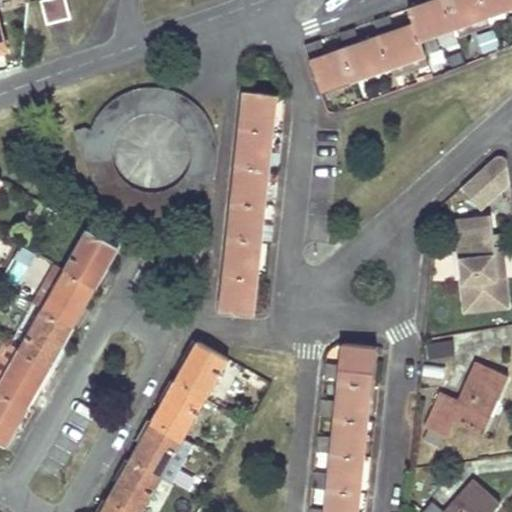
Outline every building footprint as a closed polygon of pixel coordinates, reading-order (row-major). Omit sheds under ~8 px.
[(64,0),(44,0),(41,1),(48,23),(70,16),(64,0)] [(340,33),(342,40),(345,47),(322,55),(317,41),(305,46),(321,91),(425,54),(420,38),(455,26),(488,14),(511,5),(511,0),(433,0),(409,9),(413,23),(392,30),(387,17),(375,21),(380,34),(358,42),(353,28),(340,33)] [(488,14),(455,26),(458,35),(491,22),(488,14)] [(91,130),(90,135),(86,129),(75,132),(86,159),(87,164),(88,169),(90,174),(92,179),(94,184),(97,188),(100,193),(103,197),(107,200),(111,204),(115,207),(119,210),(123,212),(127,214),(132,216),(136,217),(141,218),(146,219),(150,219),(155,219),(160,218),(164,218),(169,216),(173,215),(178,213),(182,211),(186,209),(190,206),(194,203),(198,200),(201,196),(204,192),(207,188),(209,184),(212,180),(213,175),(215,171),(216,166),(217,161),(217,156),(217,151),(217,147),(216,142),(215,137),(213,132),(211,128),(209,123),(207,119),(204,115),(201,111),(198,108),(181,126),(183,129),(186,132),(188,135),(190,139),(191,143),(192,147),(192,151),(192,155),(192,158),(192,162),(190,166),(189,170),(187,174),(185,177),(182,180),(180,183),(177,186),(173,188),(170,190),(166,191),(163,193),(158,193),(155,194),(151,194),(147,193),(143,193),(139,192),(135,190),(132,188),(128,186),(125,183),(122,180),(120,177),(118,174),(116,170),(114,167),(113,163),(113,159),(112,155),(112,151),(113,147),(114,143),(115,139),(117,136),(119,132),(121,129),(124,126),(127,123),(130,121),(133,119),(137,117),(141,116),(144,115),(148,114),(152,114),(156,114),(160,115),(164,116),(168,117),(177,94),(172,92),(168,90),(163,89),(158,89),(153,89),(148,89),(143,89),(138,90),(133,91),(129,93),(124,95),(120,97),(116,100),(112,103),(108,106),(104,109),(101,113),(98,117),(96,121),(93,126),(91,130)] [(220,310),(237,312),(254,314),(277,94),(244,90),(220,310)] [(177,94),(168,117),(172,119),(175,121),(178,123),(181,126),(198,108),(194,105),(190,101),(186,98),(182,96),(177,94)] [(501,157),(484,171),(501,190),(508,184),(509,184),(506,161),(506,160),(506,159),(505,158),(504,157),(503,156),(502,156),(501,157)] [(484,171),(461,190),(479,210),(501,190),(484,171)] [(491,218),(456,222),(463,283),(462,283),(466,313),(508,309),(504,278),(495,279),(492,258),(502,257),(499,238),(493,239),(491,218)] [(87,229),(65,269),(89,282),(101,262),(105,264),(116,245),(87,229)] [(502,257),(492,258),(495,279),(504,278),(502,257)] [(89,282),(94,285),(102,270),(105,264),(101,262),(89,282)] [(42,309),(67,322),(77,303),(82,305),(94,285),(89,282),(65,269),(53,290),(42,309)] [(44,285),(34,304),(42,309),(53,290),(44,285)] [(77,303),(67,322),(71,325),(79,312),(82,305),(77,303)] [(20,349),(42,309),(34,304),(11,344),(13,345),(20,349)] [(71,325),(67,322),(42,309),(20,349),(44,362),(56,342),(60,344),(71,325)] [(184,362),(187,364),(199,342),(196,340),(184,362)] [(56,353),(60,344),(56,342),(44,362),(49,365),(56,353)] [(173,380),(176,382),(205,398),(228,357),(199,342),(187,364),(184,362),(182,365),(173,380)] [(331,453),(329,465),(328,476),(314,475),(313,488),(327,490),(324,511),(358,511),(376,347),(343,343),(340,367),(326,365),(324,378),(339,380),(336,402),(322,401),(321,414),(335,416),(332,441),(318,439),(317,451),(331,453)] [(49,365),(44,362),(20,349),(13,345),(8,352),(16,356),(0,383),(0,388),(22,401),(28,391),(34,381),(38,384),(49,365)] [(448,438),(451,429),(455,421),(484,433),(509,375),(476,361),(459,401),(440,394),(424,428),(448,438)] [(161,403),(164,404),(176,382),(173,380),(162,401),(161,403)] [(38,384),(34,381),(28,391),(22,401),(27,404),(35,390),(38,384)] [(154,422),(182,438),(205,398),(176,382),(164,404),(161,403),(151,420),(154,422)] [(27,404),(22,401),(0,388),(0,439),(11,421),(16,424),(27,404)] [(139,442),(142,444),(154,422),(151,420),(140,440),(139,442)] [(11,421),(0,439),(0,442),(4,445),(15,426),(16,424),(11,421)] [(160,477),(182,438),(154,422),(142,444),(139,442),(129,460),(131,461),(160,477)] [(125,472),(131,461),(129,460),(118,479),(117,482),(119,483),(125,472)] [(124,511),(140,511),(160,477),(131,461),(125,472),(119,483),(117,482),(106,501),(108,503),(124,511)] [(492,511),(500,503),(473,480),(445,511),(442,511),(432,502),(423,511),(492,511)] [(102,511),(108,503),(106,501),(99,511),(102,511)] [(124,511),(108,503),(102,511),(124,511)]
